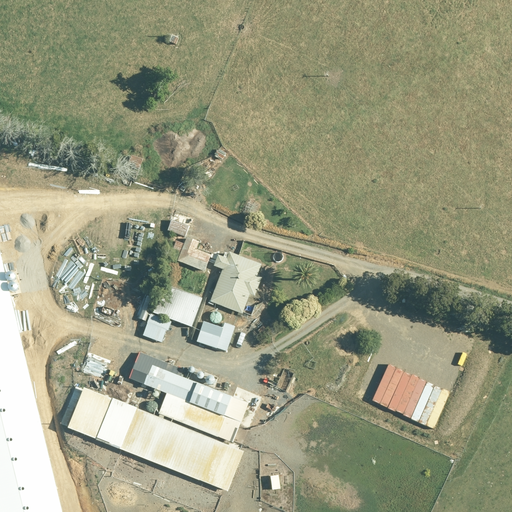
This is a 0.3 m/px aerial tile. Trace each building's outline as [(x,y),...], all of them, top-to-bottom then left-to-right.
[(219,148),(213,158),(223,164),(229,153),(219,148)] [(201,200),(182,194),(169,231),(188,238),(201,200)] [(199,242),(188,238),(179,262),(206,272),(212,256),(196,250),(199,242)] [(212,303),(249,316),(254,303),(249,301),(252,295),(257,296),(263,279),(259,277),(263,266),(232,255),(229,261),(219,258),(216,267),(224,270),(212,303)] [(204,299),(169,286),(158,316),(193,329),(204,299)] [(225,315),(213,310),(209,322),(220,327),(225,315)] [(145,337),(164,343),(167,331),(171,331),(173,323),(151,316),(145,337)] [(225,330),(205,323),(198,343),(218,350),(225,330)] [(169,364),(155,359),(144,385),(169,395),(160,419),(230,447),(251,394),(237,389),(233,399),(166,372),(169,364)] [(160,419),(52,376),(36,416),(229,493),(245,452),(230,447),(160,419)]
